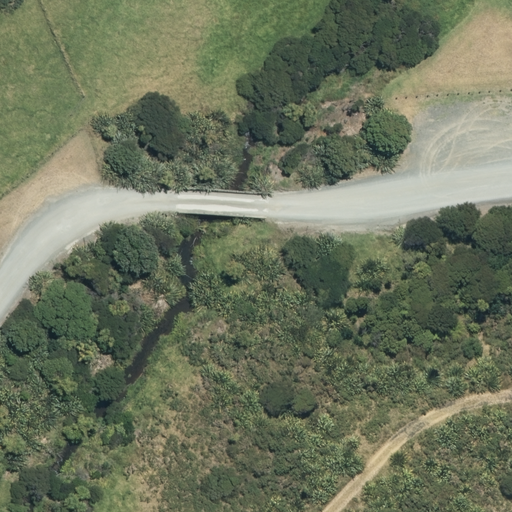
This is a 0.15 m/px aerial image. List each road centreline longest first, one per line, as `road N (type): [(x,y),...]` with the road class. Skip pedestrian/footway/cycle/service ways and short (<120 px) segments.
road 1 (unclassified): [(0,292),(57,231),(127,201),(319,202),(511,182)]
road 2 (track): [(327,511),(405,436),(464,407),(511,399)]
